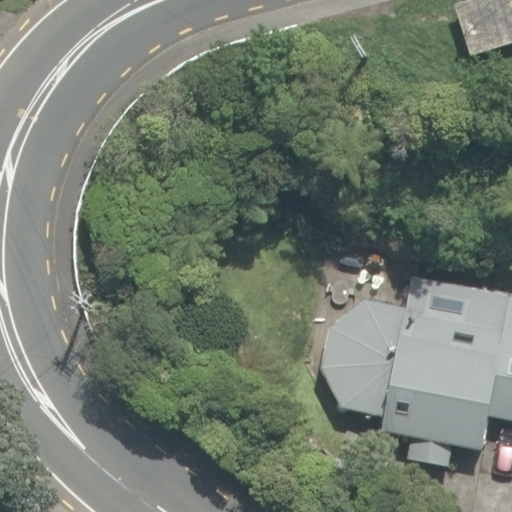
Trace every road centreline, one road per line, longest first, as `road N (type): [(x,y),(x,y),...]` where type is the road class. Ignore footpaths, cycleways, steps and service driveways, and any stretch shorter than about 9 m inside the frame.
road 1 (tertiary): [(131,0),(74,28),(0,118)]
road 2 (tertiary): [(0,328),(36,415),(93,460)]
